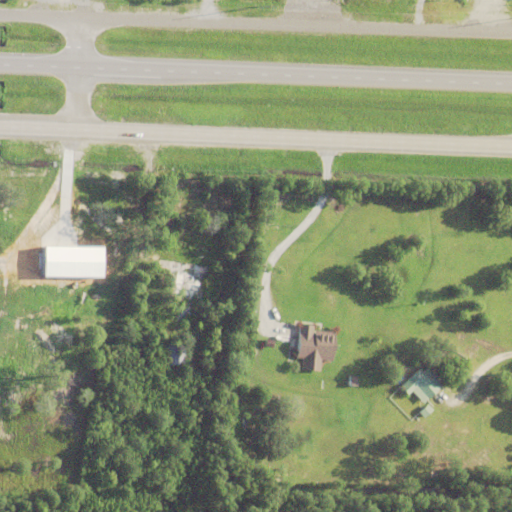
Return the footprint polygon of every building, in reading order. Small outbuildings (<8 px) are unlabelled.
[(100,206),(101,201),(117,205),(116,210),(100,206)] [(123,212),(125,204),(135,206),(133,214),(123,212)] [(102,218),(104,214),(118,223),(116,227),(102,218)] [(183,291),(182,297),(168,296),(170,276),(164,275),(165,261),(201,264),(198,293),(183,291)] [(62,307),(75,298),(78,303),(65,311),(62,307)] [(297,359),(291,358),(294,325),(308,326),(307,331),(328,333),(326,362),(315,361),(314,372),(296,371),(297,359)] [(259,346),(261,339),(269,341),(267,348),(259,346)] [(178,365),(179,345),(162,344),(162,365),(178,365)] [(406,392),(402,396),(395,388),(418,365),(437,385),(418,404),(406,392)] [(343,388),(344,376),(351,377),(350,388),(343,388)] [(414,414),(422,405),(427,411),(419,419),(414,414)]
